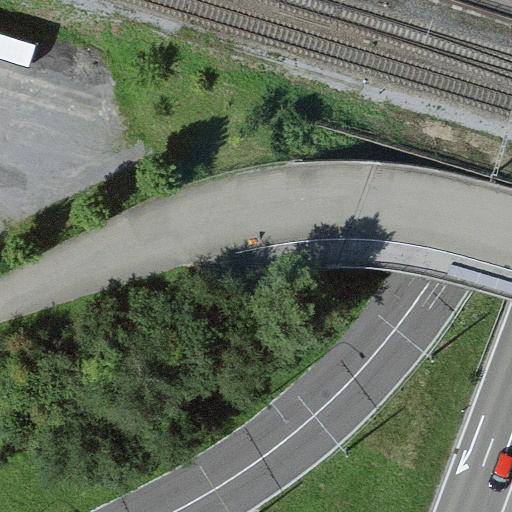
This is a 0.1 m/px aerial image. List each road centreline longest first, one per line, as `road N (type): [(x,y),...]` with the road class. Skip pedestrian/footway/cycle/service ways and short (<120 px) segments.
road 1 (residential): [(511,227),(398,202),(288,201),(113,251),(0,305)]
road 2 (tertiary): [(511,119),(430,279),(338,400),(181,511)]
